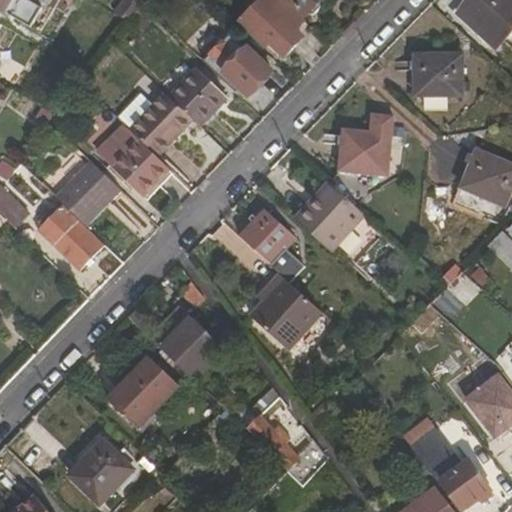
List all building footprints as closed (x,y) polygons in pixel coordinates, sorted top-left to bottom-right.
[(42,9),(27,0),(0,0),(0,9),(32,28),(42,9)] [(138,0),(123,0),(113,13),(129,23),(144,4),(138,0)] [(284,0),(260,0),(240,21),(267,47),(271,43),(285,57),(303,38),(294,30),(305,20),(284,0)] [(284,0),(305,20),(323,0),(284,0)] [(511,0),(473,0),(462,13),(498,46),(511,30),(511,0)] [(206,57),(217,69),(240,48),(229,36),(206,57)] [(273,72),(247,48),(223,74),(249,98),(273,72)] [(415,96),(464,96),(464,55),(415,55),(415,96)] [(193,122),(201,130),(228,101),(195,68),(168,97),(193,122)] [(130,131),(158,158),(193,122),(168,97),(165,94),(130,131)] [(343,131),(339,171),(388,176),(388,172),(391,147),(394,118),(372,116),(371,133),(343,131)] [(97,151),(144,196),(168,171),(122,126),(97,151)] [(391,147),(388,172),(398,173),(400,148),(391,147)] [(462,188),(506,206),(511,191),(511,163),(477,150),(462,188)] [(55,197),(87,228),(121,192),(89,161),(55,197)] [(309,204),(313,208),(333,186),(328,182),(309,204)] [(0,213),(1,214),(17,229),(31,214),(0,184),(0,213)] [(313,208),(309,204),(295,219),(332,252),(365,215),(333,186),(313,208)] [(39,233),(79,272),(102,246),(62,208),(39,233)] [(240,238),(271,266),(295,239),(265,211),(240,238)] [(511,240),(503,232),(488,247),(511,270),(511,240)] [(463,273),(468,267),(460,259),(438,281),(447,289),(463,273)] [(485,293),(497,280),(483,267),(471,280),(482,290),(485,293)] [(285,278),(279,273),(257,298),(263,303),(285,278)] [(429,308),(447,326),(482,290),(471,280),(463,273),(447,289),(429,308)] [(263,303),(251,317),(289,351),(323,312),(285,278),(263,303)] [(495,288),(488,296),(496,303),(503,295),(495,288)] [(412,325),(424,312),(413,301),(400,314),(412,325)] [(174,342),(195,320),(180,306),(160,328),(174,342)] [(148,335),(157,326),(138,307),(128,316),(148,335)] [(223,348),(195,320),(174,342),(165,351),(194,379),(223,348)] [(151,359),(111,401),(138,428),(179,385),(151,359)] [(511,425),(511,392),(499,376),(468,401),(496,438),(511,425)] [(280,397),(274,388),(260,402),(266,412),(280,397)] [(299,455),(287,444),(292,439),(279,426),(274,431),(260,418),(247,431),(289,471),(304,486),(328,461),(313,441),(299,455)] [(440,480),(464,511),(492,491),(469,460),(464,464),(429,418),(404,437),(437,482),(440,480)] [(103,442),(70,476),(99,503),(132,470),(103,442)] [(405,511),(454,511),(436,488),(405,511)] [(46,511),(35,497),(20,509),(19,510),(20,511),(46,511)]
